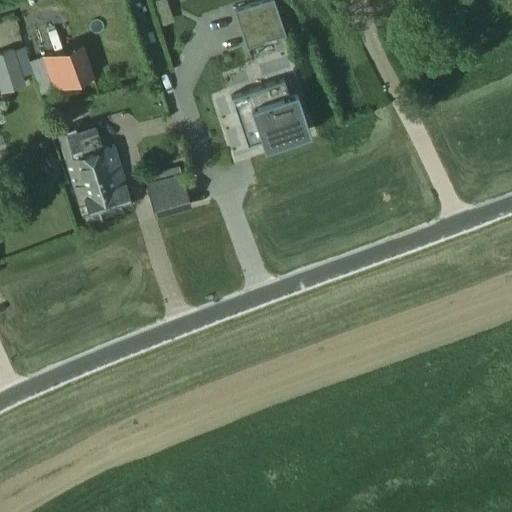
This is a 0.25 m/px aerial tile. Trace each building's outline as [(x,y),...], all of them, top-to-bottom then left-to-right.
[(274,0),(262,0),(234,9),(247,48),(286,35),(274,0)] [(81,41),(55,51),(39,57),(52,92),(95,76),(81,41)] [(0,83),(2,92),(25,85),(14,48),(0,51),(0,83)] [(289,93),(284,78),(230,96),(247,145),(261,140),(264,148),(311,132),(297,90),(289,93)] [(63,158),(76,199),(84,196),(125,182),(114,143),(63,158)] [(61,175),(54,155),(41,160),(48,178),(61,175)] [(181,175),(147,185),(156,215),(190,205),(181,175)] [(125,182),(84,196),(92,219),(133,205),(125,182)]
